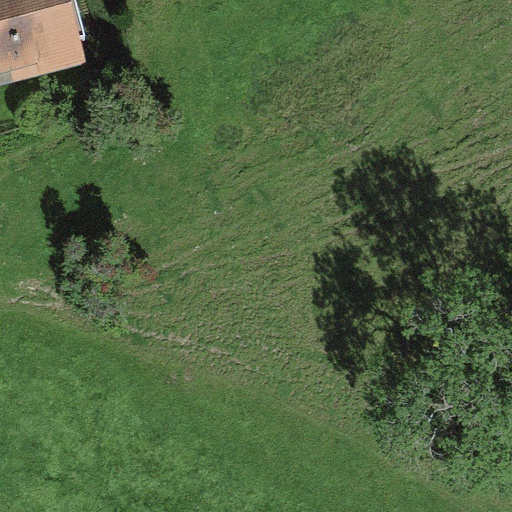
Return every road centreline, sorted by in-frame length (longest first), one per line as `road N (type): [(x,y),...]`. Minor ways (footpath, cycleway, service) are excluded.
road 1 (track): [(0,290),(42,267),(371,511)]
road 2 (track): [(511,385),(310,466)]
